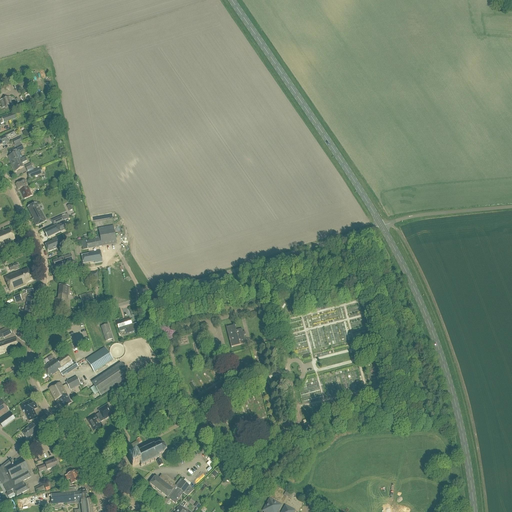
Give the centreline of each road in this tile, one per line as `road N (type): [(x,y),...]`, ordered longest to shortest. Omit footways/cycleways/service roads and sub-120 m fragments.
road 1 (unclassified): [(35,327),(381,224)]
road 2 (track): [(485,511),(459,374),(425,282),(390,223)]
road 3 (primary): [(474,511),(447,376),(381,224)]
road 4 (primary): [(381,224),(231,0)]
road 5 (unclassified): [(381,224),(511,206)]
